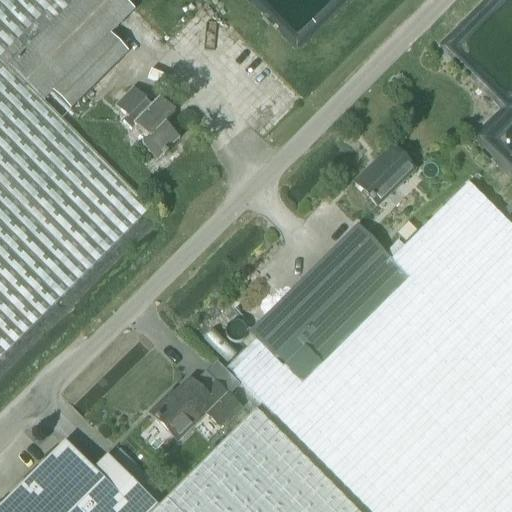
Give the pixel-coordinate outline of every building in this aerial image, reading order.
[(42,103),(8,68),(75,0),(0,0),(0,359),(149,210),(42,103)] [(121,0),(75,0),(8,68),(42,103),(51,94),(69,113),(128,55),(110,36),(134,12),(121,0)] [(133,89),(114,107),(127,120),(122,124),(131,132),(135,128),(147,140),(140,147),(156,163),(178,140),(163,125),(173,115),(159,101),(152,108),(133,89)] [(414,172),(391,148),(354,185),(376,209),(414,172)] [(390,263),(403,275),(266,411),(365,511),(511,511),(511,230),(468,186),(390,263)] [(266,411),(403,275),(390,263),(357,228),(248,336),(255,342),(226,371),(266,411)] [(171,393),(149,415),(177,444),(204,417),(219,432),(241,411),(205,374),(193,386),(189,381),(175,396),(171,393)] [(154,511),(356,511),(267,421),(255,411),(157,510),(154,511)] [(0,506),(0,511),(154,511),(157,510),(105,457),(90,471),(63,443),(0,506)]
